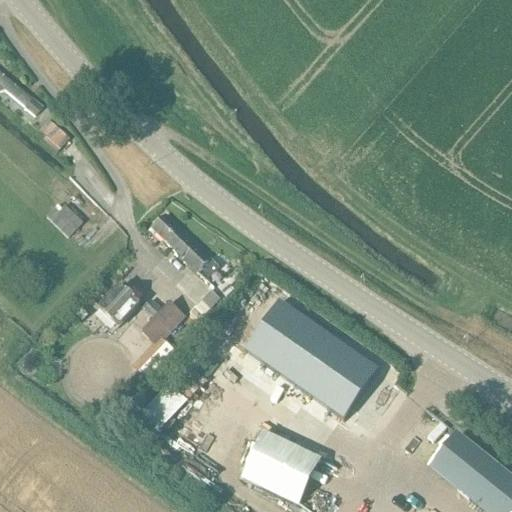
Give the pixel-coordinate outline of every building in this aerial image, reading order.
[(31,103),(0,76),(0,95),(3,95),(34,121),(42,111),(31,102),(31,103)] [(56,156),(69,143),(47,123),(37,134),(44,140),(41,144),(56,156)] [(56,209),(45,221),(67,243),(81,227),(63,209),(59,212),(56,209)] [(205,285),(219,271),(165,217),(151,231),(205,285)] [(128,298),(120,290),(99,312),(118,331),(139,308),(137,306),(144,299),(135,291),(128,298)] [(162,311),(152,303),(142,313),(152,322),(139,335),(158,352),(164,345),(186,322),(167,306),(162,311)] [(276,307),(243,355),(344,425),(378,376),(379,374),(279,304),(276,307)] [(158,352),(137,374),(146,383),(173,354),(164,345),(158,352)] [(263,434),(241,480),(300,508),(321,461),(263,434)] [(511,511),(511,481),(457,437),(428,472),(476,511),(511,511)]
